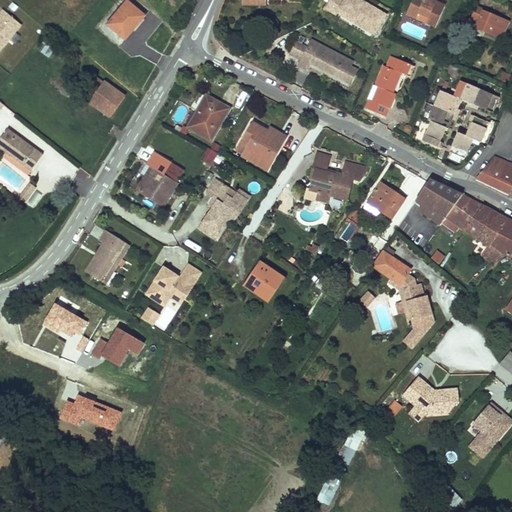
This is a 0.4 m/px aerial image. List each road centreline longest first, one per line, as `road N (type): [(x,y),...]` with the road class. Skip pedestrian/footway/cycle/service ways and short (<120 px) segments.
road 1 (residential): [(189,46),(511,205)]
road 2 (residential): [(189,46),(62,249),(34,277),(0,294)]
